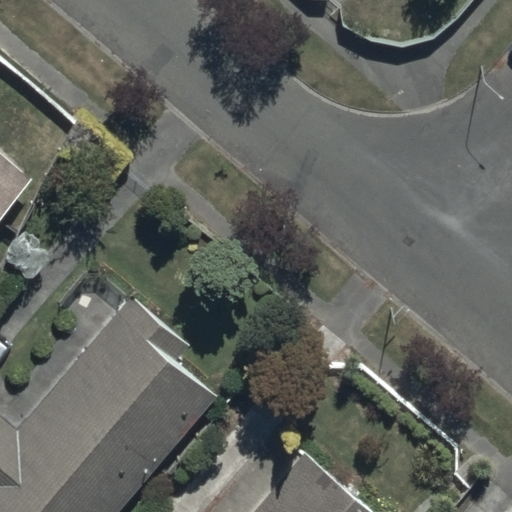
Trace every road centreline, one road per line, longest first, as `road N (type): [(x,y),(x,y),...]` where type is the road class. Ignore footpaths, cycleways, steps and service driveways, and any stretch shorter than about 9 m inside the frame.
road 1 (residential): [(139,0),(417,230)]
road 2 (residential): [(417,230),(511,122)]
road 3 (residential): [(417,230),(511,316)]
